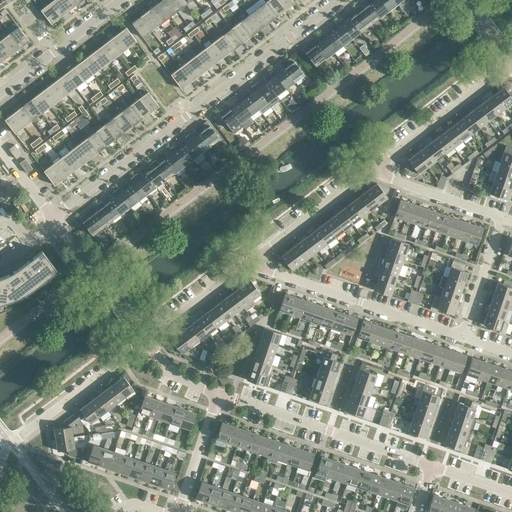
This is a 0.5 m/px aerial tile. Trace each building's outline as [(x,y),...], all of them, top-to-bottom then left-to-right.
[(68,10),(60,0),(53,0),(49,3),(59,16),(63,13),(63,14),(68,10)] [(77,3),(74,0),(60,0),(68,10),(74,7),(73,6),(77,3)] [(177,11),(168,0),(161,0),(162,1),(158,4),(168,17),(177,11)] [(186,4),(182,0),(168,0),(177,11),(186,4)] [(285,9),(277,0),(268,0),(266,2),(276,16),(282,12),(281,12),(285,9)] [(294,3),(291,0),(277,0),(285,9),(288,6),(289,7),(294,3)] [(388,10),(379,0),(374,0),(369,5),(378,17),(388,10)] [(379,0),(388,10),(397,3),(394,0),(379,0)] [(276,16),(266,2),(257,9),(267,22),(271,19),(271,20),(276,16)] [(59,16),(49,3),(40,10),(51,24),(56,20),(56,19),(59,16)] [(168,17),(158,4),(155,7),(154,6),(149,10),(160,24),(168,17)] [(360,4),(356,7),(369,24),(378,17),(369,5),(363,9),(360,4)] [(369,24),(356,7),(353,10),(356,14),(351,18),(360,31),(369,24)] [(267,22),(257,9),(248,15),(259,29),(264,26),(264,25),(267,22)] [(160,24),(149,10),(144,14),(141,17),(151,31),(160,24)] [(259,29),(248,15),(240,22),(250,35),(254,33),(259,29)] [(151,31),(141,17),(137,20),(137,19),(131,23),(142,37),(151,31)] [(342,18),(338,21),(351,38),(360,31),(351,18),(345,22),(342,18)] [(351,38),(338,21),(335,23),(338,28),(333,32),(342,45),(351,38)] [(250,35),(240,22),(231,28),(242,42),(247,39),(247,38),(250,35)] [(29,41),(18,27),(9,34),(19,47),(23,44),(23,45),(29,41)] [(121,32),(117,35),(127,48),(136,41),(126,27),(120,31),(121,32)] [(242,42),(231,28),(222,35),(233,49),(234,49),(233,48),(236,46),(237,47),(242,42)] [(324,32),(320,35),(333,52),(342,45),(333,32),(327,36),(324,32)] [(19,47),(9,34),(1,40),(11,54),(16,50),(19,47)] [(127,48),(117,35),(114,37),(113,37),(108,41),(118,55),(127,48)] [(233,49),(222,35),(214,41),(224,55),(228,52),(228,53),(233,49)] [(333,52),(320,35),(317,37),(320,42),(314,46),(324,59),(333,52)] [(11,54),(1,40),(0,40),(0,57),(2,60),(5,57),(6,58),(11,54)] [(118,55),(108,41),(103,44),(104,45),(100,48),(110,61),(118,55)] [(224,55),(214,41),(205,48),(216,62),(221,58),(224,55)] [(364,44),(359,47),(365,55),(369,51),(364,44)] [(305,46),(302,48),(315,66),(324,59),(314,46),(309,50),(305,46)] [(110,61),(100,48),(96,51),(96,50),(91,54),(101,68),(110,61)] [(216,62),(205,48),(197,54),(207,68),(210,65),(211,66),(216,62)] [(101,68),(91,54),(86,58),(83,61),(93,74),(101,68)] [(207,68),(197,54),(188,61),(199,75),(204,71),(203,71),(207,68)] [(290,64),(285,68),(294,81),(303,74),(290,57),(287,60),(290,64)] [(93,74),(83,61),(79,64),(79,63),(74,67),(84,81),(93,74)] [(199,75),(188,61),(179,68),(190,81),(193,78),(194,79),(199,75)] [(84,81),(74,67),(68,71),(69,72),(65,74),(75,87),(84,81)] [(190,81),(179,68),(170,74),(181,89),(187,85),(186,84),(190,81)] [(276,68),(272,71),(285,88),(294,81),(285,68),(279,73),(276,68)] [(285,88),(272,71),(269,74),(272,78),(266,82),(276,95),(285,88)] [(75,87),(65,74),(62,77),(61,76),(57,80),(67,94),(75,87)] [(138,79),(132,83),(138,91),(144,86),(138,79)] [(67,94),(57,80),(51,84),(52,85),(48,87),(58,100),(67,94)] [(257,82),(254,85),(267,102),(276,95),(266,82),(261,86),(257,82)] [(267,102),(254,85),(251,87),(254,92),(248,96),(258,109),(267,102)] [(58,100),(48,87),(45,90),(44,89),(39,93),(50,107),(58,100)] [(496,93),(494,94),(505,108),(511,102),(511,98),(503,87),(498,91),(496,92),(496,93)] [(158,106),(148,92),(139,99),(149,112),(152,109),(153,110),(158,106)] [(50,107),(39,93),(34,97),(35,98),(31,100),(41,113),(50,107)] [(505,108),(494,94),(493,95),(492,95),(491,96),(486,100),(496,114),(505,108)] [(302,95),(296,99),(300,104),(305,100),(302,95)] [(239,96),(236,99),(249,116),(258,109),(248,96),(243,100),(239,96)] [(149,112),(139,99),(130,105),(141,119),(146,116),(145,115),(149,112)] [(249,116),(236,99),(232,101),(236,105),(230,110),(240,122),(249,116)] [(41,113),(31,100),(27,103),(27,102),(22,106),(32,120),(41,113)] [(496,114),(486,100),(480,104),(478,105),(479,106),(477,107),(488,121),(496,114)] [(141,119),(130,105),(121,112),(132,125),(135,123),(136,123),(141,119)] [(32,120),(22,106),(17,110),(17,111),(14,113),(24,127),(32,120)] [(488,121),(477,107),(475,108),(474,109),(468,113),(479,127),(488,121)] [(218,112),(231,129),(234,133),(243,126),(240,122),(230,110),(224,114),(221,110),(218,112)] [(132,125),(121,112),(113,118),(124,132),(129,129),(128,128),(132,125)] [(24,127),(14,113),(10,116),(10,115),(4,120),(15,133),(24,127)] [(479,127),(468,113),(463,117),(461,118),(461,119),(460,120),(470,134),(479,127)] [(124,132),(113,118),(104,125),(115,138),(118,136),(119,136),(124,132)] [(470,134),(460,120),(458,121),(457,121),(456,123),(451,127),(462,141),(470,134)] [(206,128),(200,132),(210,145),(219,138),(206,121),(203,124),(206,128)] [(115,138),(104,125),(95,131),(106,146),(112,142),(111,141),(115,138)] [(462,141),(451,127),(446,131),(444,131),(444,132),(442,133),(453,147),(462,141)] [(106,146),(95,131),(87,138),(97,151),(101,149),(106,146)] [(191,132),(188,135),(201,152),(210,145),(200,132),(195,137),(191,132)] [(453,147),(442,133),(441,134),(440,134),(439,136),(434,140),(444,154),(453,147)] [(201,152),(188,135),(184,138),(188,142),(182,146),(192,159),(201,152)] [(97,151),(87,138),(78,144),(89,159),(94,155),(94,154),(97,151)] [(245,138),(239,142),(243,146),(248,142),(245,138)] [(444,154),(434,140),(429,144),(427,144),(427,145),(425,146),(436,160),(444,154)] [(89,159),(78,144),(69,151),(80,165),(83,162),(84,163),(89,159)] [(22,155),(14,145),(8,149),(16,159),(22,155)] [(173,146),(170,149),(183,166),(192,159),(182,146),(176,150),(173,146)] [(436,160),(425,146),(424,147),(423,147),(422,149),(417,153),(427,167),(436,160)] [(511,147),(506,146),(500,162),(511,166),(511,147)] [(183,166),(170,149),(166,151),(170,156),(164,160),(174,173),(183,166)] [(80,165),(69,151),(61,157),(72,172),(77,168),(76,167),(80,165)] [(411,164),(404,169),(409,176),(413,177),(427,167),(417,153),(411,157),(409,157),(410,158),(408,160),(411,164)] [(72,172),(61,157),(52,164),(63,178),(66,175),(67,176),(72,172)] [(32,169),(25,159),(19,163),(27,173),(32,169)] [(155,160),(152,162),(165,179),(174,173),(164,160),(158,164),(155,160)] [(165,179),(152,162),(148,165),(151,169),(146,174),(155,186),(165,179)] [(511,166),(500,162),(496,172),(511,177),(511,166)] [(63,178),(52,164),(43,171),(54,185),(60,181),(59,180),(63,178)] [(511,181),(511,177),(496,172),(493,183),(510,188),(510,186),(511,186),(511,184),(511,181)] [(137,174),(133,176),(146,193),(155,186),(146,174),(140,178),(137,174)] [(440,175),(436,187),(442,189),(446,177),(440,175)] [(146,193),(133,176),(130,179),(133,183),(128,187),(137,200),(146,193)] [(477,179),(471,177),(467,189),(473,191),(477,179)] [(369,189),(367,190),(378,204),(387,197),(376,183),(371,187),(369,188),(369,189)] [(510,188),(493,183),(489,193),(506,199),(508,192),(510,191),(509,190),(510,188)] [(119,187),(115,190),(128,207),(137,200),(128,187),(122,192),(119,187)] [(128,207),(115,190),(112,193),(115,197),(109,201),(119,214),(128,207)] [(378,204),(367,190),(366,191),(365,191),(364,193),(359,197),(369,211),(378,204)] [(369,211),(359,197),(354,201),(352,201),(352,202),(350,203),(361,217),(369,211)] [(388,209),(393,211),(397,199),(392,197),(388,209)] [(406,202),(400,200),(394,216),(405,220),(411,203),(409,203),(409,202),(406,202)] [(101,201),(97,204),(110,221),(119,214),(109,201),(104,205),(101,201)] [(361,217),(350,203),(349,204),(348,204),(347,206),(342,210),(352,224),(361,217)] [(412,204),(411,203),(405,220),(415,224),(421,207),(415,205),(413,203),(412,204)] [(110,221),(97,204),(94,206),(97,211),(91,215),(101,228),(110,221)] [(427,209),(421,207),(415,224),(425,227),(431,210),(429,210),(429,209),(427,209)] [(352,224),(342,210),(336,214),(334,214),(335,215),(333,216),(344,230),(352,224)] [(433,211),(431,210),(425,227),(435,231),(441,214),(435,212),(433,210),(433,211)] [(447,216),(441,214),(435,231),(446,234),(451,217),(449,217),(449,216),(447,216)] [(82,215),(79,218),(92,235),(101,228),(91,215),(86,219),(82,215)] [(344,230),(333,216),(331,218),(330,217),(329,219),(324,223),(335,237),(344,230)] [(453,218),(451,217),(446,234),(456,238),(462,221),(455,219),(454,217),(453,218)] [(468,223),(462,221),(456,238),(466,241),(472,224),(470,224),(470,223),(468,223)] [(335,237),(324,223),(319,227),(317,227),(317,228),(315,229),(326,244),(335,237)] [(474,225),(472,224),(466,241),(477,245),(482,228),(476,226),(474,224),(474,225)] [(326,244),(315,229),(314,231),(313,230),(312,232),(307,236),(318,250),(326,244)] [(318,250),(307,236),(302,240),(300,241),(298,243),(309,256),(318,250)] [(408,244),(391,238),(389,244),(388,246),(388,247),(388,249),(404,254),(408,244)] [(309,256),(298,243),(297,244),(296,243),(295,245),(290,249),(300,263),(309,256)] [(300,263),(290,249),(284,253),(282,254),(283,254),(281,256),(291,270),(300,263)] [(404,254),(388,249),(387,250),(386,250),(386,253),(384,259),(401,265),(404,254)] [(0,304),(9,302),(19,297),(17,295),(25,291),(27,293),(36,287),(42,282),(41,280),(48,274),(50,277),(57,271),(42,251),(21,267),(13,272),(9,274),(0,278),(0,277),(0,304)] [(401,265),(384,259),(382,265),(381,267),(381,269),(397,275),(401,265)] [(453,261),(447,277),(464,283),(464,281),(465,281),(465,279),(467,272),(462,271),(464,265),(453,261)] [(317,266),(314,274),(313,278),(318,280),(323,268),(317,266)] [(397,275),(381,269),(380,271),(379,271),(379,273),(377,279),(394,285),(397,275)] [(464,283),(447,277),(443,288),(460,293),(462,287),(464,285),(463,285),(464,283)] [(494,291),(494,293),(511,299),(511,281),(504,278),(502,284),(497,283),(495,289),(494,291)] [(394,285),(377,279),(375,286),(373,287),(374,288),(373,290),(390,296),(394,285)] [(242,285),(241,286),(251,300),(260,294),(250,280),(244,284),(242,284),(242,285)] [(251,300),(241,286),(239,288),(238,287),(237,289),(232,293),(243,307),(251,300)] [(460,293),(443,288),(440,298),(457,304),(457,302),(458,302),(458,299),(460,293)] [(411,289),(407,301),(413,303),(417,291),(411,289)] [(268,303),(274,305),(278,293),(273,291),(268,303)] [(422,293),(417,291),(413,303),(418,305),(422,293)] [(243,307),(232,293),(227,297),(225,297),(225,298),(223,299),(234,314),(243,307)] [(279,310),(290,314),(295,297),(289,295),(287,294),(285,293),(279,310)] [(511,299),(494,293),(493,295),(492,295),(492,297),(490,304),(507,309),(511,311),(511,299)] [(434,296),(430,309),(435,311),(436,308),(453,314),(455,308),(457,306),(456,305),(457,304),(440,298),(434,296)] [(301,299),(295,297),(290,314),(300,317),(305,300),(304,300),(304,299),(301,299)] [(234,314),(223,299),(222,301),(221,300),(220,302),(215,306),(225,320),(234,314)] [(307,301),(305,300),(300,317),(310,321),(316,304),(310,302),(308,301),(307,301)] [(322,306),(316,304),(310,321),(320,324),(326,307),(324,307),(324,306),(322,306)] [(507,309),(490,304),(488,310),(487,311),(487,312),(487,314),(504,319),(507,309)] [(225,320),(215,306),(210,310),(208,310),(208,311),(206,313),(217,327),(225,320)] [(328,308),(326,307),(320,324),(330,328),(336,311),(330,309),(328,308)] [(342,313),(336,311),(330,328),(341,331),(346,314),(344,314),(344,313),(342,313)] [(217,327),(206,313),(204,314),(204,313),(202,315),(197,319),(208,333),(217,327)] [(348,315),(346,314),(341,331),(351,335),(357,318),(350,316),(349,315),(348,315)] [(509,321),(504,319),(487,314),(486,316),(485,316),(485,318),(483,324),(491,327),(490,330),(505,335),(509,321)] [(208,333),(197,319),(192,323),(190,324),(189,326),(199,340),(208,333)] [(369,322),(363,320),(357,337),(368,340),(373,324),(371,323),(371,322),(369,322)] [(376,324),(373,324),(368,340),(378,344),(384,327),(377,325),(376,324)] [(199,340),(189,326),(187,327),(186,327),(185,328),(180,332),(191,346),(199,340)] [(281,333),(264,327),(262,334),(260,336),(261,336),(260,338),(277,344),(281,333)] [(390,329),(384,327),(378,344),(388,347),(394,331),(392,330),(392,329),(390,329)] [(396,331),(394,331),(388,347),(398,351),(404,334),(398,332),(396,331)] [(191,346),(180,332),(175,336),(173,337),(173,338),(171,339),(182,353),(191,346)] [(410,336),(404,334),(398,351),(409,354),(414,338),(412,337),(412,336),(410,336)] [(277,344),(260,338),(260,340),(259,340),(259,342),(257,348),(274,354),(277,344)] [(416,338),(414,338),(409,354),(419,358),(425,341),(419,339),(417,338),(416,338)] [(431,343),(425,341),(419,358),(429,362),(435,345),(433,344),(433,343),(431,343)] [(437,345),(435,345),(429,362),(440,365),(445,348),(439,346),(437,345)] [(274,354),(257,348),(255,354),(253,356),(254,357),(253,358),(270,364),(274,354)] [(451,350),(445,348),(440,365),(450,368),(455,352),(454,351),(453,350),(451,350)] [(325,350),(323,356),(320,367),(336,373),(337,371),(338,371),(338,368),(340,362),(335,360),(337,354),(325,350)] [(457,352),(455,352),(450,368),(460,372),(466,355),(459,353),(458,352),(457,352)] [(207,353),(204,361),(203,365),(208,366),(212,355),(207,353)] [(478,360),(472,357),(466,374),(477,378),(483,361),(481,360),(478,360)] [(270,364),(253,358),(253,360),(252,360),(252,363),(250,369),(267,375),(270,364)] [(484,362),(483,361),(477,378),(487,381),(493,365),(487,362),(485,361),(484,362)] [(499,367),(493,365),(487,381),(497,385),(503,368),(501,367),(499,367)] [(336,373),(320,367),(316,377),(333,383),(335,377),(336,375),(336,374),(336,373)] [(505,369),(503,368),(497,385),(507,388),(511,374),(511,371),(507,369),(505,368),(505,369)] [(267,375),(250,369),(248,375),(246,377),(247,377),(246,379),(263,385),(267,375)] [(357,377),(356,379),(373,385),(376,374),(360,369),(357,375),(356,377),(357,377)] [(114,383),(125,397),(127,400),(136,393),(123,376),(114,383)] [(333,383),(316,377),(313,387),(329,393),(330,391),(331,391),(331,389),(333,383)] [(289,381),(284,379),(280,391),(285,393),(289,381)] [(373,385),(356,379),(355,381),(355,383),(353,389),(369,395),(373,385)] [(295,383),(289,381),(285,393),(291,395),(295,383)] [(125,397),(114,383),(106,389),(116,403),(125,397)] [(439,396),(433,394),(435,388),(424,384),(418,401),(435,406),(436,404),(437,404),(436,402),(439,396)] [(329,393),(313,387),(309,398),(326,404),(326,403),(327,401),(329,393)] [(116,403),(106,389),(97,396),(107,410),(116,403)] [(369,395),(353,389),(350,396),(349,397),(350,398),(349,400),(366,405),(369,395)] [(144,395),(141,405),(139,410),(138,412),(149,415),(155,399),(144,395)] [(107,410),(97,396),(88,403),(99,416),(107,410)] [(455,411),(455,413),(472,419),(477,402),(466,398),(464,404),(458,402),(456,409),(455,411)] [(165,402),(155,399),(149,415),(159,419),(165,402)] [(366,405),(349,400),(348,402),(348,404),(345,410),(362,416),(366,405)] [(435,406),(418,401),(415,411),(432,417),(434,410),(435,409),(434,408),(435,406)] [(175,406),(165,402),(159,419),(169,422),(175,406)] [(99,416),(88,403),(79,409),(80,409),(84,416),(90,423),(99,416)] [(185,409),(175,406),(169,422),(179,426),(185,409)] [(84,416),(80,409),(68,418),(73,425),(76,422),(79,419),(84,416)] [(196,413),(185,409),(179,426),(190,429),(196,413)] [(432,417),(415,411),(411,421),(428,427),(429,425),(430,425),(429,423),(432,417)] [(388,415),(382,413),(378,425),(384,427),(388,415)] [(475,420),(472,419),(455,413),(454,415),(453,415),(453,417),(451,423),(472,430),(475,420)] [(394,417),(388,415),(384,427),(390,429),(394,417)] [(73,425),(68,418),(63,422),(64,427),(54,429),(56,440),(73,437),(71,426),(73,425)] [(428,427),(411,421),(408,432),(424,438),(427,431),(428,429),(427,429),(428,427)] [(216,438),(226,442),(232,425),(221,422),(216,438)] [(474,431),(472,430),(451,423),(449,429),(448,431),(448,432),(448,433),(465,439),(470,441),(474,431)] [(242,429),(232,425),(226,442),(237,445),(242,429)] [(252,432),(242,429),(237,445),(247,449),(252,432)] [(263,436),(252,432),(247,449),(257,452),(263,436)] [(465,439),(448,433),(447,435),(446,435),(446,438),(444,444),(461,450),(465,439)] [(273,439),(263,436),(257,452),(267,456),(273,439)] [(75,448),(73,437),(56,440),(57,451),(67,449),(68,454),(74,456),(77,449),(75,448)] [(283,443),(273,439),(267,456),(265,461),(275,465),(277,459),(283,443)] [(293,446),(283,443),(277,459),(288,463),(293,446)] [(87,461),(98,465),(103,448),(93,445),(87,461)] [(303,450),(293,446),(288,463),(298,466),(303,450)] [(489,449),(483,447),(479,459),(485,461),(489,449)] [(114,452),(103,448),(98,465),(108,468),(114,452)] [(495,451),(489,449),(485,461),(491,463),(495,451)] [(314,453),(303,450),(298,466),(308,470),(314,453)] [(124,455),(114,452),(108,468),(118,472),(124,455)] [(134,459),(124,455),(118,472),(128,475),(134,459)] [(321,456),(315,472),(313,478),(324,482),(326,476),(332,459),(321,456)] [(144,462),(134,459),(128,475),(139,479),(144,462)] [(342,463),(332,459),(326,476),(336,479),(342,463)] [(154,466),(144,462),(139,479),(149,482),(154,466)] [(352,466),(342,463),(336,479),(346,483),(352,466)] [(165,469),(154,466),(149,482),(159,486),(165,469)] [(362,470),(352,466),(346,483),(357,486),(362,470)] [(175,473),(165,469),(159,486),(170,489),(175,473)] [(372,473),(362,470),(357,486),(367,490),(372,473)] [(383,477),(372,473),(367,490),(377,493),(383,477)] [(393,480),(383,477),(377,493),(387,497),(393,480)] [(403,484),(393,480),(387,497),(397,500),(403,484)] [(195,498),(206,502),(211,485),(201,482),(195,498)] [(414,487),(403,484),(397,500),(408,504),(414,487)] [(222,489),(211,485),(206,502),(216,505),(222,489)] [(232,492),(222,489),(216,505),(226,509),(232,492)] [(236,511),(242,496),(232,492),(226,509),(236,511)] [(427,510),(431,511),(438,511),(443,498),(433,494),(427,510)] [(247,511),(252,499),(242,496),(236,511),(247,511)] [(449,511),(453,501),(443,498),(438,511),(449,511)] [(259,511),(263,503),(252,499),(247,511),(259,511)] [(461,511),(464,505),(453,501),(449,511),(461,511)] [(270,511),(273,506),(263,503),(259,511),(270,511)]
